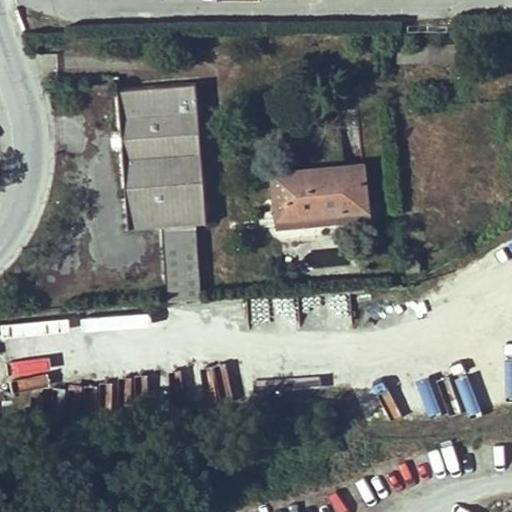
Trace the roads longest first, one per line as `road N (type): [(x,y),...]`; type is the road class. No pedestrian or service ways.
road 1 (unknown): [(121,0),(472,0)]
road 2 (unclassified): [(0,238),(14,222),(30,158),(22,99),(0,41)]
